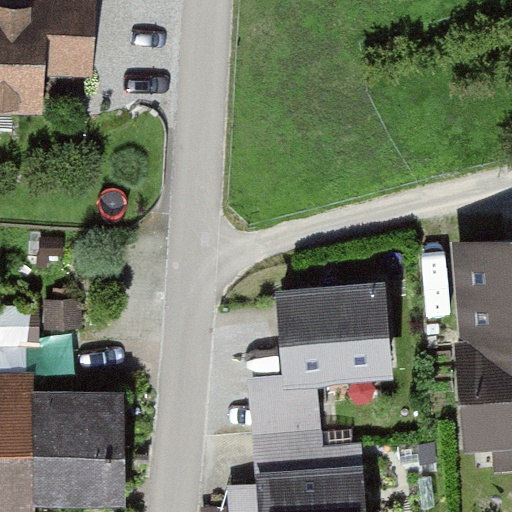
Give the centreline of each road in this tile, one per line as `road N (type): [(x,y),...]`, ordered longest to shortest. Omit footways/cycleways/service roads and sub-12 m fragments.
road 1 (residential): [(199,263),(511,179)]
road 2 (residential): [(199,263),(213,0)]
road 3 (residential): [(171,511),(199,263)]
